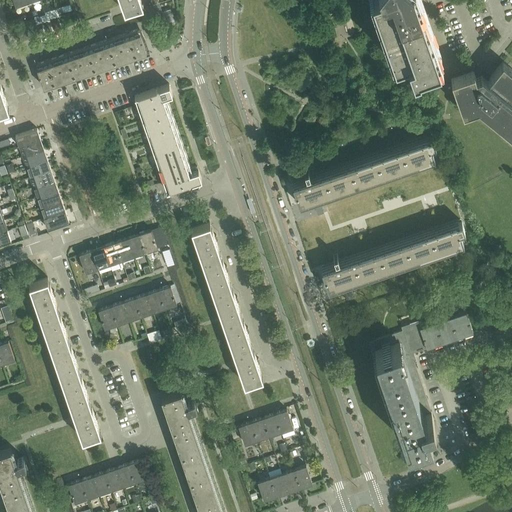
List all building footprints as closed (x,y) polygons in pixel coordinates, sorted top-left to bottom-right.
[(143,4),(141,0),(121,0),(125,11),(143,4)] [(374,0),(394,56),(407,52),(412,66),(418,64),(418,62),(438,55),(418,0),(374,0)] [(180,39),(170,8),(150,15),(152,21),(149,22),(157,47),(180,39)] [(55,9),(49,11),(52,18),(58,16),(55,9)] [(46,14),(34,18),(36,23),(48,19),(46,14)] [(44,87),(85,72),(146,51),(143,41),(145,40),(141,28),(37,64),(38,67),(37,67),(44,87)] [(511,69),(502,61),(488,79),(481,73),(478,63),(438,77),(421,64),(421,63),(418,64),(419,68),(433,79),(432,79),(433,83),(451,77),(462,110),(478,105),(511,132),(511,69)] [(0,81),(0,111),(9,108),(4,94),(6,94),(5,89),(3,90),(0,81)] [(165,99),(173,96),(169,83),(160,86),(157,85),(156,88),(135,95),(167,190),(188,182),(191,184),(192,181),(202,178),(197,165),(188,168),(165,99)] [(37,128),(16,135),(19,146),(41,138),(37,128)] [(428,138),(293,184),(300,204),(313,199),(314,203),(320,201),(319,197),(434,157),(431,147),(435,145),(433,137),(428,138)] [(41,138),(19,146),(23,156),(44,148),(41,138)] [(44,148),(23,156),(26,166),(48,158),(44,148)] [(48,158),(26,166),(30,176),(51,169),(48,158)] [(51,169),(30,176),(33,186),(55,179),(51,169)] [(55,179),(33,186),(37,197),(59,189),(55,179)] [(59,189),(37,197),(40,207),(62,199),(59,189)] [(62,199),(40,207),(44,217),(66,210),(62,199)] [(66,210),(44,217),(47,227),(69,220),(66,210)] [(33,221),(26,223),(30,234),(36,232),(33,221)] [(210,221),(192,228),(202,259),(211,256),(220,253),(216,240),(218,239),(216,234),(214,235),(210,221)] [(457,222),(322,268),(329,288),(342,284),(343,287),(349,285),(348,282),(463,242),(460,231),(464,229),(462,221),(457,223),(457,222)] [(25,224),(18,226),(22,236),(28,234),(25,224)] [(8,229),(0,232),(0,243),(11,240),(8,229)] [(151,229),(139,233),(145,251),(158,247),(151,229)] [(139,233),(128,237),(134,255),(145,251),(139,233)] [(128,237),(115,241),(122,259),(134,255),(128,237)] [(115,241),(104,245),(110,263),(122,259),(115,241)] [(104,245),(92,249),(98,267),(110,263),(104,245)] [(92,249),(80,253),(86,271),(98,267),(92,249)] [(220,253),(211,256),(202,259),(213,289),(221,287),(231,283),(226,270),(228,270),(227,265),(225,266),(220,253)] [(160,257),(150,261),(153,270),(164,267),(160,257)] [(52,290),(48,277),(30,283),(40,315),(49,312),(58,308),(54,295),(56,294),(54,290),(52,290)] [(231,283),(221,287),(213,289),(223,320),(232,317),(241,314),(237,301),(239,300),(237,296),(235,296),(231,283)] [(171,284),(158,289),(165,307),(177,302),(171,284)] [(158,289),(147,293),(153,311),(165,307),(158,289)] [(147,293),(135,297),(141,315),(153,311),(147,293)] [(135,297),(123,301),(129,319),(141,315),(135,297)] [(123,301),(111,305),(117,323),(129,319),(123,301)] [(105,327),(117,323),(111,305),(99,309),(105,327)] [(58,308),(49,312),(40,315),(51,345),(59,342),(69,339),(64,326),(66,325),(65,321),(63,321),(58,308)] [(458,314),(451,316),(458,337),(462,335),(463,338),(466,337),(465,334),(473,331),(466,311),(458,314)] [(241,314),(232,317),(223,320),(234,351),(252,345),(247,332),(249,331),(248,327),(246,327),(241,314)] [(443,319),(436,322),(443,342),(447,340),(448,343),(451,342),(450,339),(458,337),(451,316),(442,319),(443,319)] [(421,327),(419,320),(401,326),(403,329),(410,350),(423,346),(423,348),(427,347),(428,347),(421,327)] [(427,325),(421,327),(428,347),(432,346),(433,348),(436,347),(435,344),(443,342),(436,322),(436,321),(427,324),(427,325)] [(434,419),(410,350),(403,329),(402,330),(369,341),(398,424),(400,423),(407,444),(431,435),(426,422),(434,419)] [(160,331),(153,333),(155,340),(162,338),(160,331)] [(69,339),(59,342),(51,345),(61,376),(79,369),(75,357),(77,356),(75,351),(73,352),(69,339)] [(8,340),(0,342),(0,355),(2,362),(15,358),(8,340)] [(256,358),(252,345),(234,351),(244,382),(248,381),(259,377),(263,376),(258,363),(260,362),(258,357),(256,358)] [(79,369),(61,376),(72,407),(90,400),(85,387),(87,387),(86,382),(84,383),(79,369)] [(259,377),(248,381),(251,390),(262,386),(259,377)] [(181,389),(161,396),(166,409),(162,410),(164,416),(168,415),(178,444),(200,511),(223,511),(190,414),(199,411),(194,398),(186,402),(181,389)] [(90,400),(72,407),(83,438),(101,432),(96,418),(98,417),(96,413),(94,413),(90,400)] [(287,408),(275,413),(281,431),(293,426),(287,408)] [(275,413),(263,417),(269,435),(281,431),(275,413)] [(263,417),(251,421),(257,439),(269,435),(263,417)] [(251,421),(239,425),(245,443),(257,439),(251,421)] [(11,448),(0,451),(0,481),(10,511),(32,511),(19,472),(28,470),(24,456),(15,461),(11,448)] [(140,459),(128,463),(134,481),(147,477),(140,459)] [(128,463),(117,467),(123,485),(134,481),(128,463)] [(306,464),(294,468),(300,486),(312,482),(306,464)] [(117,467),(105,471),(111,489),(123,485),(117,467)] [(294,468),(282,472),(288,490),(300,486),(294,468)] [(105,471),(93,475),(99,493),(111,489),(105,471)] [(282,472),(270,476),(276,494),(288,490),(282,472)] [(93,475),(81,479),(87,497),(99,493),(93,475)] [(270,476),(258,481),(264,499),(276,494),(270,476)] [(81,479),(69,483),(75,501),(87,497),(81,479)]
